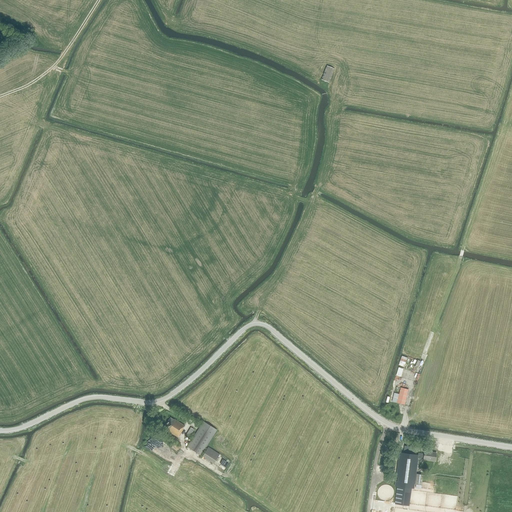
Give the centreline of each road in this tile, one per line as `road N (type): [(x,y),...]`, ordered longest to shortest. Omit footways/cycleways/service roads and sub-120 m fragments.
road 1 (unclassified): [(511,448),(388,424),(255,324),(165,400),(96,398),(0,432)]
road 2 (track): [(0,95),(48,70),(98,0)]
